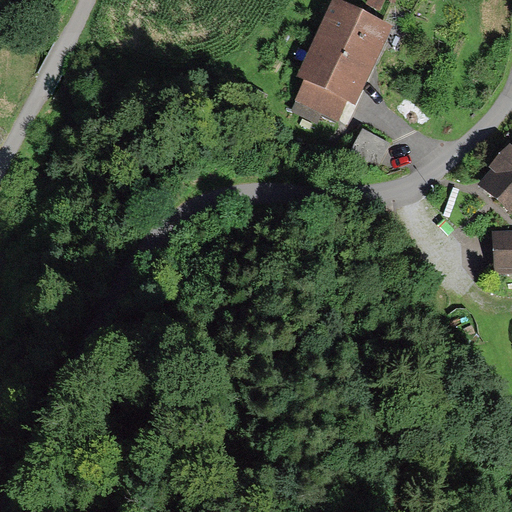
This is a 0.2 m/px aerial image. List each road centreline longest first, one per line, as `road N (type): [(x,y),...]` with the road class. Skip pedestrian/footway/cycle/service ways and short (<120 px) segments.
road 1 (residential): [(7,511),(153,235),(222,191),(379,195),(457,149),(504,103),(511,83)]
road 2 (track): [(0,163),(82,0)]
